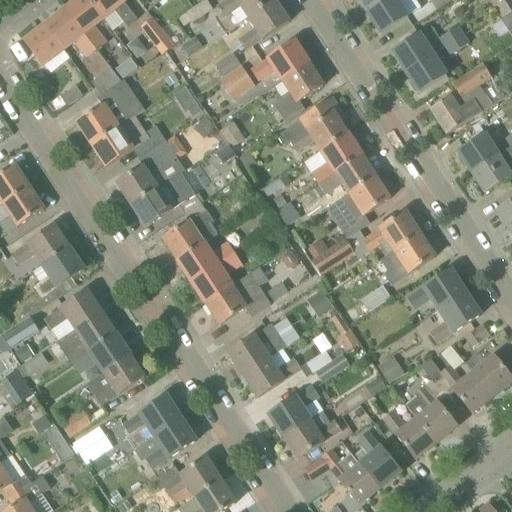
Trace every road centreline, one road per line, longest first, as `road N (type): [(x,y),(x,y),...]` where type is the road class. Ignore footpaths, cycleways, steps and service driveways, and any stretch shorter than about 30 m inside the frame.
road 1 (residential): [(283,511),(0,76)]
road 2 (residential): [(511,307),(311,0)]
